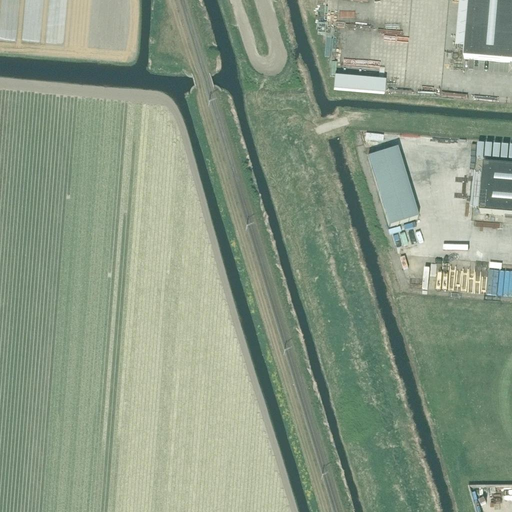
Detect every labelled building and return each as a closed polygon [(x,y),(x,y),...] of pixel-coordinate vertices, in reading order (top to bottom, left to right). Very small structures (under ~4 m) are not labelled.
[(511,0),(468,0),(465,48),(464,59),(511,63),(511,0)] [(350,13),(349,24),(369,25),(369,14),(350,13)] [(323,16),(323,30),(342,31),(342,16),(323,16)] [(377,16),(377,26),(396,26),(395,16),(377,16)] [(391,93),(392,80),(379,79),(380,72),(339,69),(338,89),(391,93)] [(425,220),(406,149),(376,157),(395,228),(425,220)] [(511,167),(485,165),(481,214),(511,216),(511,167)] [(396,228),(399,238),(405,236),(402,226),(396,228)] [(401,252),(402,258),(423,254),(423,248),(401,252)] [(442,270),(444,264),(433,261),(431,267),(442,270)] [(494,275),(495,266),(483,265),(483,274),(494,275)] [(426,286),(437,286),(438,273),(426,272),(426,286)]
